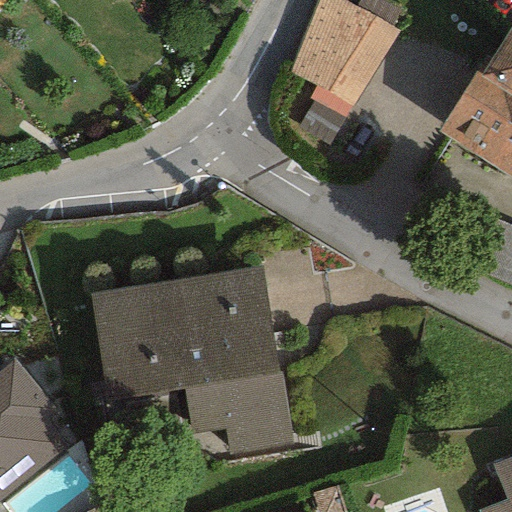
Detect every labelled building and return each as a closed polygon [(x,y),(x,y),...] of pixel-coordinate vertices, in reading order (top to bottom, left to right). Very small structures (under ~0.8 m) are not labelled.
[(397,33),(335,0),(315,0),(289,73),(350,108),(397,33)] [(511,27),(509,26),(479,75),(473,72),(436,132),(511,178),(511,27)] [(264,266),(88,295),(105,400),(180,388),(188,433),(223,427),(228,455),(294,444),(264,266)] [(0,511),(3,511),(0,507),(0,500),(76,439),(13,360),(0,370),(0,511)] [(511,511),(511,456),(492,465),(506,498),(477,510),(477,511),(511,511)] [(311,493),(317,511),(344,511),(335,484),(311,493)]
